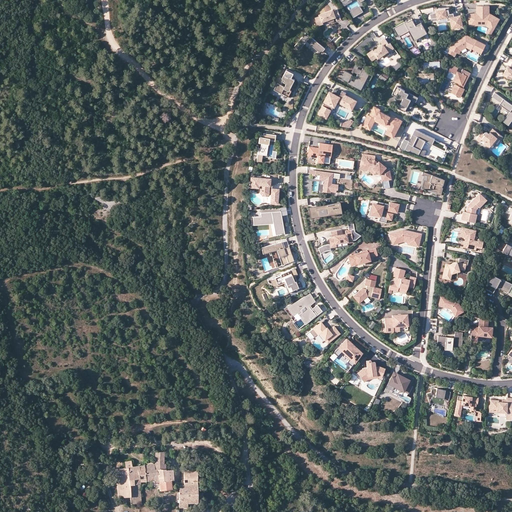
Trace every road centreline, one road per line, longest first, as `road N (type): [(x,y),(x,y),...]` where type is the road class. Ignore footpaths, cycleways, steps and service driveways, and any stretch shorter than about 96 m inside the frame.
road 1 (unclassified): [(511,499),(338,468),(219,348),(194,305),(224,280),(233,142)]
road 2 (residential): [(421,0),(377,20),(330,64),(300,119),(292,169),(297,227),(318,280),(353,325),(413,365)]
road 3 (track): [(0,189),(136,175),(173,164),(219,126),(160,92),(112,47),(104,0)]
road 4 (residential): [(428,209),(413,365)]
road 5 (residential): [(511,18),(465,114),(446,129)]
